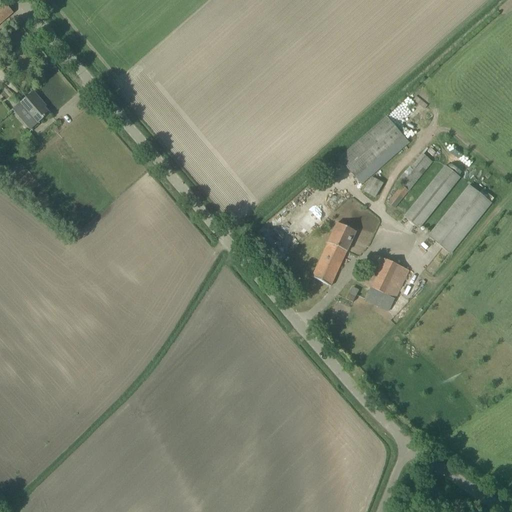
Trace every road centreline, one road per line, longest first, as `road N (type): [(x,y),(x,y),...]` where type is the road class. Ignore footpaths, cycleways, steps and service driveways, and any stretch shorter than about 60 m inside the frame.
road 1 (unclassified): [(403,442),(17,0)]
road 2 (track): [(231,248),(511,0)]
road 3 (unclassified): [(502,511),(403,442)]
